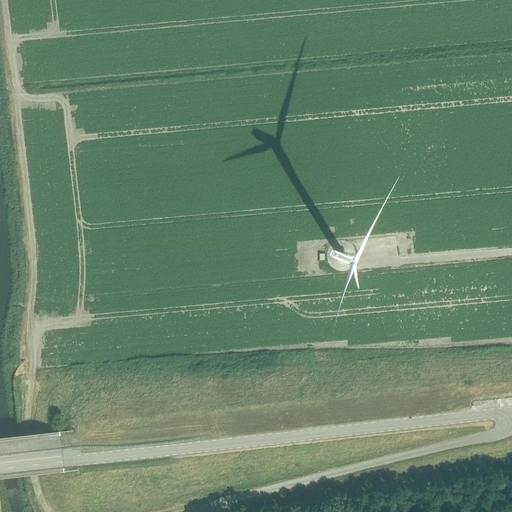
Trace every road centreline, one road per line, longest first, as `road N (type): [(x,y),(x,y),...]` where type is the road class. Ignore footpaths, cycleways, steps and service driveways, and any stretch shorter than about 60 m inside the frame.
road 1 (tertiary): [(0,468),(511,412)]
road 2 (unclassified): [(202,511),(511,427)]
road 3 (track): [(48,511),(37,492),(25,403),(31,243)]
